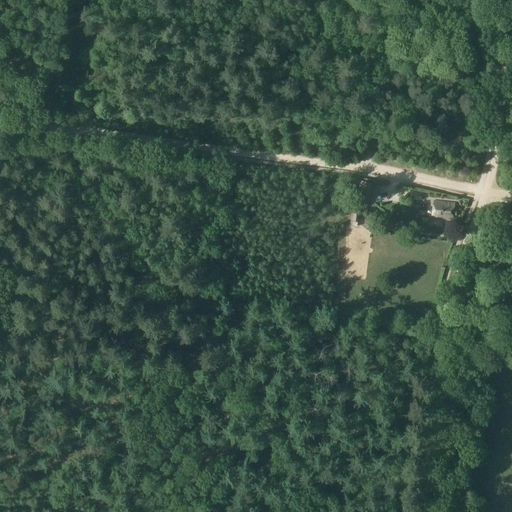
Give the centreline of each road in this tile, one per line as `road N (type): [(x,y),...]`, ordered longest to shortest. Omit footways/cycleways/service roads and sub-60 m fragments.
road 1 (track): [(310,511),(60,128)]
road 2 (track): [(60,128),(511,192)]
road 3 (track): [(427,511),(442,338),(482,199)]
road 4 (track): [(482,199),(503,102),(505,0)]
road 5 (track): [(383,0),(391,25),(368,166)]
